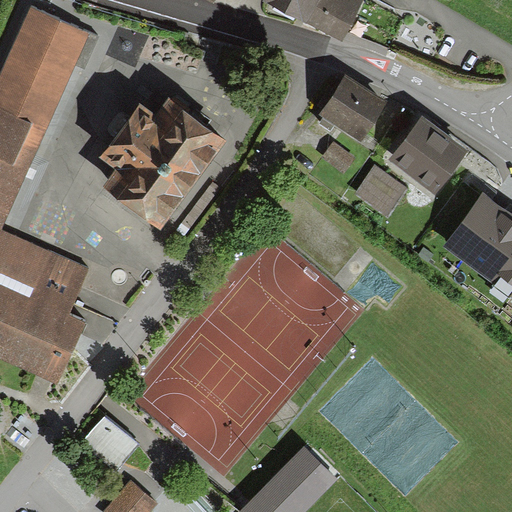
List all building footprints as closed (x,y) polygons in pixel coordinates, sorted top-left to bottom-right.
[(308,24),(321,0),(264,0),(308,24)] [(321,0),(308,24),(343,41),(365,0),(321,0)] [(35,2),(0,78),(0,353),(57,379),(86,313),(69,305),(89,265),(0,225),(0,220),(87,25),(35,2)] [(386,95),(344,69),(321,108),(362,134),(386,95)] [(143,103),(105,161),(119,170),(105,191),(168,232),(229,138),(172,100),(162,115),(143,103)] [(468,141),(420,108),(388,152),(435,188),(468,141)] [(334,138),(323,153),(343,167),(354,153),(334,138)] [(375,162),(356,187),(389,212),(408,186),(375,162)] [(511,206),(483,188),(447,244),(511,286),(511,206)] [(105,410),(82,437),(118,467),(141,440),(105,410)] [(304,442),(239,507),(243,511),(302,511),(338,475),(304,442)] [(133,478),(104,511),(105,511),(144,511),(156,499),(133,478)]
